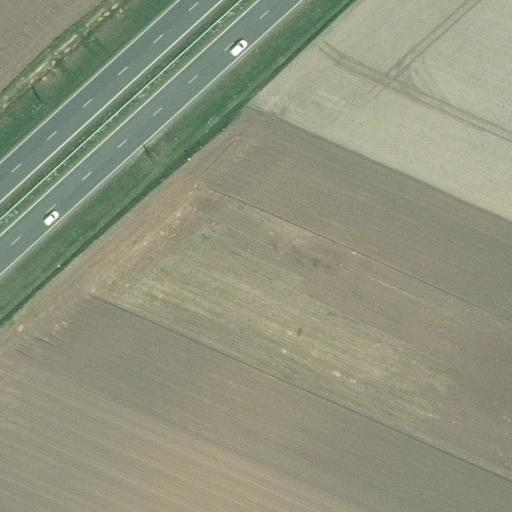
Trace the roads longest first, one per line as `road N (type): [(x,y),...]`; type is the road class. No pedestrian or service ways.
road 1 (trunk): [(0,254),(276,0)]
road 2 (trunk): [(202,0),(0,185)]
